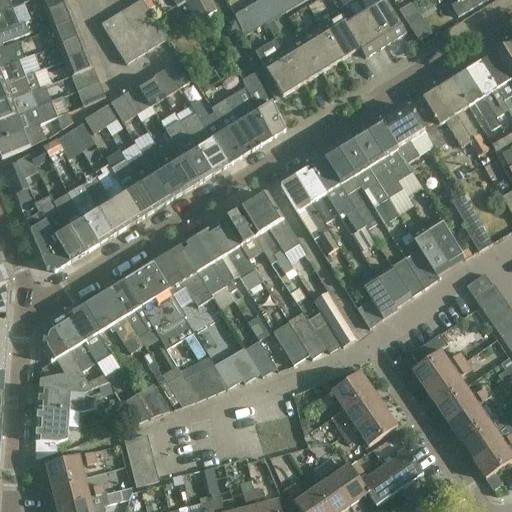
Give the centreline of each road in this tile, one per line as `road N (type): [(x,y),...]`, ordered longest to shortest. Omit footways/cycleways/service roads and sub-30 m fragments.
road 1 (residential): [(12,306),(65,293),(511,19)]
road 2 (residential): [(159,434),(282,392),(370,349)]
road 3 (residential): [(506,511),(465,495),(370,349)]
road 4 (residential): [(5,511),(12,306)]
road 5 (residential): [(370,349),(486,260)]
